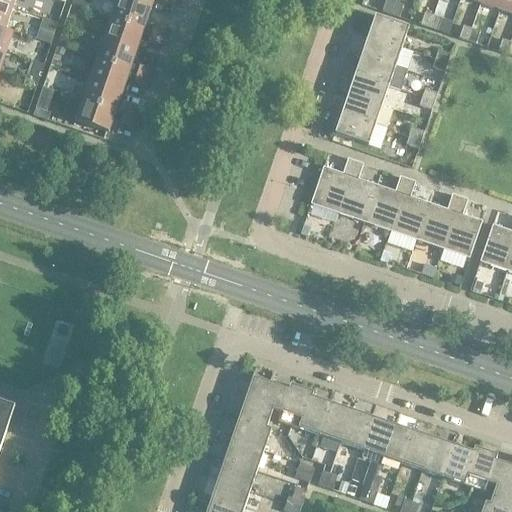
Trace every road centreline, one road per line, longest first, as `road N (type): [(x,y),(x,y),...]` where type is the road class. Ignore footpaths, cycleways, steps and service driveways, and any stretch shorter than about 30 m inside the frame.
road 1 (residential): [(511,322),(259,239),(337,0)]
road 2 (residential): [(175,511),(227,340),(511,439)]
road 3 (residential): [(142,159),(195,0)]
